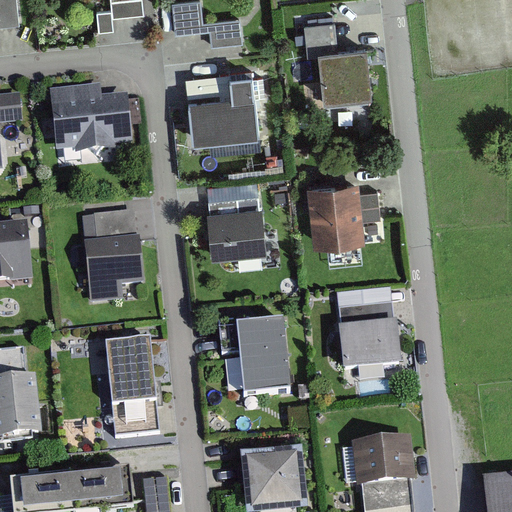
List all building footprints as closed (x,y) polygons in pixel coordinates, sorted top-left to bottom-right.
[(16,0),(0,0),(0,25),(18,25),(16,0)] [(202,0),(176,0),(178,29),(213,27),(214,44),(245,43),(244,16),(204,18),(202,0)] [(101,27),(116,27),(114,8),(100,9),(101,27)] [(372,49),(322,54),(327,99),(376,94),(372,49)] [(128,91),(53,100),(60,158),(135,149),(128,91)] [(264,92),(195,99),(201,156),(270,149),(264,92)] [(22,103),(0,104),(0,170),(29,167),(22,103)] [(366,181),(312,183),(315,255),(369,253),(366,181)] [(372,189),(374,218),(384,218),(383,188),(372,189)] [(265,208),(211,214),(216,259),(270,253),(265,208)] [(31,222),(0,224),(0,281),(36,279),(31,222)] [(148,241),(89,246),(93,305),(152,301),(148,241)] [(403,304),(341,311),(349,384),(411,377),(403,304)] [(288,322),(239,327),(247,405),(296,400),(288,322)] [(157,339),(111,345),(120,408),(166,402),(157,339)] [(0,348),(0,374),(30,372),(28,347),(0,348)] [(36,376),(0,378),(0,443),(41,440),(36,376)] [(415,443),(358,447),(360,485),(418,481),(415,443)] [(347,447),(349,481),(358,481),(356,447),(347,447)] [(302,448),(249,456),(256,511),(295,511),(310,510),(302,448)] [(146,477),(148,511),(172,511),(171,476),(146,477)] [(511,511),(511,476),(492,478),(494,511),(511,511)] [(133,511),(130,478),(18,488),(19,511),(133,511)]
